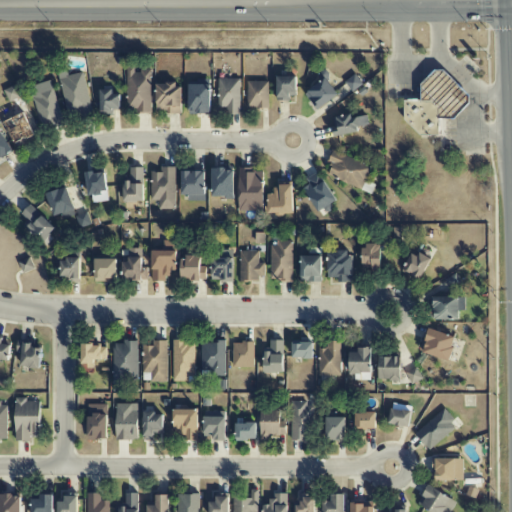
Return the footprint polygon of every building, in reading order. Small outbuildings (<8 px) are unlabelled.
[(151,70),(135,71),(135,66),(126,66),(128,105),(136,105),(136,114),(153,113),(151,70)] [(439,136),(438,119),(450,119),(468,101),(467,95),(443,70),(436,71),(420,86),(425,91),(420,95),(420,100),(404,101),(404,120),(420,136),(439,136)] [(59,79),(69,121),(93,115),(83,73),(59,79)] [(352,93),(363,84),(355,74),(345,82),(352,93)] [(297,99),(296,77),(277,77),(277,100),(297,99)] [(304,93),(317,111),(338,96),(325,78),(304,93)] [(188,84),(189,114),(211,114),(210,79),(197,80),(197,84),(188,84)] [(241,79),(219,79),(218,113),(240,114),(241,79)] [(65,124),(50,80),(30,87),(45,131),(65,124)] [(269,109),(269,81),(247,82),(248,109),(269,109)] [(181,113),(181,83),(156,83),(157,113),(181,113)] [(4,90),(9,102),(21,97),(16,85),(4,90)] [(100,92),(100,112),(121,112),(120,91),(100,92)] [(0,112),(0,118),(15,146),(36,135),(19,102),(0,112)] [(359,132),(358,128),(369,125),(367,115),(353,119),(352,114),(332,119),(336,137),(359,132)] [(0,159),(13,151),(0,131),(0,159)] [(328,162),(333,164),(328,175),(362,190),(372,167),(333,151),(328,162)] [(123,182),(124,203),(144,202),(143,167),(129,168),(130,181),(123,182)] [(176,167),(161,167),(161,172),(151,172),(151,201),(159,201),(159,209),(175,209),(176,167)] [(263,172),(253,172),(253,168),(239,168),(239,211),(263,212),(263,172)] [(212,169),(212,197),(234,197),(234,169),(212,169)] [(206,201),(205,171),(183,172),(183,202),(206,201)] [(106,172),(88,173),(89,203),(107,202),(106,172)] [(316,212),(335,203),(321,175),(303,184),(316,212)] [(293,214),(293,186),(274,186),(274,194),(268,194),(268,214),(293,214)] [(77,214),(66,187),(46,195),(58,222),(77,214)] [(56,230),(31,205),(17,218),(42,243),(56,230)] [(92,225),(88,213),(68,220),(73,232),(92,225)] [(271,281),(293,281),(293,243),(271,242),(271,281)] [(382,245),(363,244),(362,270),(381,270),(382,245)] [(142,249),(122,249),(121,280),(148,280),(148,268),(142,268),(142,249)] [(177,271),(177,251),(151,252),(152,282),(169,282),(169,271),(177,271)] [(239,252),(240,281),(265,280),(265,263),(259,263),(259,251),(239,252)] [(352,251),(327,251),(328,278),(338,278),(338,282),(352,282),(352,251)] [(413,251),(403,270),(421,280),(431,261),(413,251)] [(34,270),(28,252),(16,256),(23,274),(34,270)] [(211,253),(212,282),(234,281),(233,253),(211,253)] [(301,256),(300,282),(322,282),(322,256),(301,256)] [(180,280),(206,281),(206,267),(200,267),(200,257),(181,257),(180,280)] [(81,279),(80,259),(60,260),(61,280),(81,279)] [(117,259),(95,259),(94,282),(117,282),(117,259)] [(461,282),(455,274),(446,281),(452,289),(461,282)] [(458,298),(433,299),(434,321),(459,320),(458,298)] [(457,338),(429,328),(420,352),(448,362),(457,338)] [(3,344),(4,338),(0,337),(0,359),(9,362),(12,345),(3,344)] [(18,340),(17,353),(22,354),(21,367),(40,369),(42,349),(31,348),(32,341),(18,340)] [(283,374),(284,341),(270,340),(270,348),(265,348),(264,373),(283,374)] [(167,341),(153,341),(153,346),(143,346),(142,382),(167,382),(167,341)] [(173,382),(189,382),(189,379),(195,379),(195,341),(173,341),(173,382)] [(342,342),(327,341),(327,349),(320,348),(319,376),(341,376),(342,342)] [(137,381),(138,342),(114,342),(113,384),(123,385),(123,380),(137,381)] [(225,342),(201,342),(202,376),(226,376),(225,342)] [(233,342),(233,368),(254,368),(255,343),(233,342)] [(313,343),(292,343),(292,359),(313,359),(313,343)] [(107,346),(82,345),(81,366),(94,367),(94,360),(107,361),(107,346)] [(371,379),(372,348),(358,348),(358,353),(350,353),(349,379),(371,379)] [(379,381),(401,381),(402,357),(380,357),(379,381)] [(422,380),(418,367),(406,370),(410,384),(422,380)] [(15,400),(16,442),(32,441),(32,436),(41,436),(40,400),(15,400)] [(311,401),(291,402),(292,441),(312,440),(311,401)] [(0,402),(0,440),(7,440),(8,403),(0,402)] [(138,404),(116,404),(116,440),(138,440),(138,404)] [(88,440),(108,439),(107,405),(87,405),(88,440)] [(389,424),(409,427),(412,408),(392,405),(389,424)] [(260,437),(286,438),(286,421),(280,421),(280,410),(261,409),(260,437)] [(430,451),(458,425),(442,409),(415,435),(430,451)] [(198,410),(173,410),(173,432),(186,432),(186,440),(198,441),(198,410)] [(163,432),(163,413),(143,413),(143,441),(154,441),(154,432),(163,432)] [(376,413),(355,413),(355,430),(376,429),(376,413)] [(214,441),(226,441),(226,417),(203,418),(204,437),(213,437),(214,441)] [(325,440),(345,440),(346,418),(326,418),(325,440)] [(235,424),(236,440),(257,440),(256,423),(235,424)] [(435,481),(463,481),(464,459),(436,459),(435,481)] [(449,511),(455,499),(427,487),(418,507),(430,511),(449,511)] [(109,511),(109,501),(102,501),(102,493),(87,494),(87,511),(109,511)] [(233,493),(233,511),(257,511),(257,493),(233,493)] [(287,511),(288,494),(272,493),(271,505),(264,505),(263,511),(287,511)] [(53,511),(54,495),(41,494),(40,500),(32,499),(31,511),(53,511)] [(200,511),(201,495),(179,494),(178,511),(200,511)] [(169,511),(169,495),(156,495),(156,505),(147,505),(147,511),(169,511)] [(229,511),(229,497),(216,496),(216,502),(209,502),(209,511),(229,511)] [(296,511),(315,511),(316,497),(304,496),(304,504),(296,504),(296,511)] [(78,511),(78,498),(58,497),(58,511),(78,511)] [(351,502),(350,511),(374,511),(374,508),(364,508),(363,502),(351,502)]
